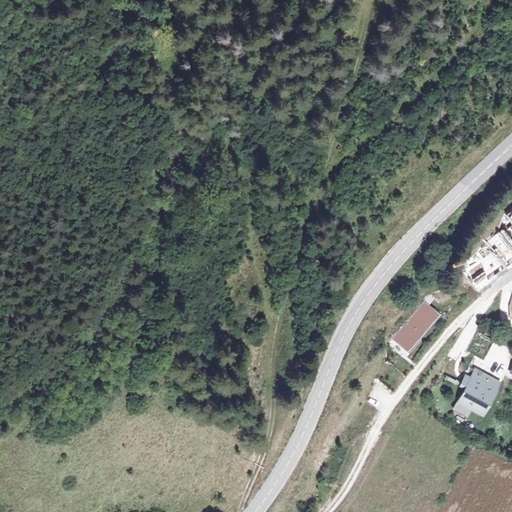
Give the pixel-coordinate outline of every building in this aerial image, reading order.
[(485,289),(492,282),(483,273),(476,280),(485,289)] [(423,302),(392,338),(408,351),(439,315),(423,302)] [(465,351),(483,360),(493,340),(475,331),(465,351)] [(498,383),(476,371),(460,400),(482,412),(498,383)] [(482,412),(460,400),(451,415),(456,418),(457,416),(464,419),(469,409),(480,415),(482,412)]
